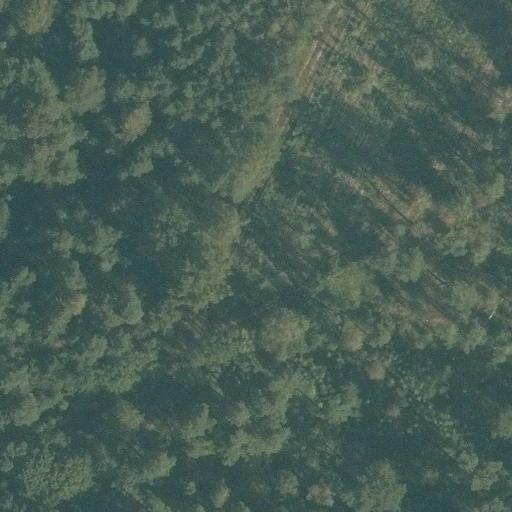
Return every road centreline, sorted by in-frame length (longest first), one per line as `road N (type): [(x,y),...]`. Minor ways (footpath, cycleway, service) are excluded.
road 1 (track): [(78,511),(335,0)]
road 2 (track): [(144,384),(511,192)]
